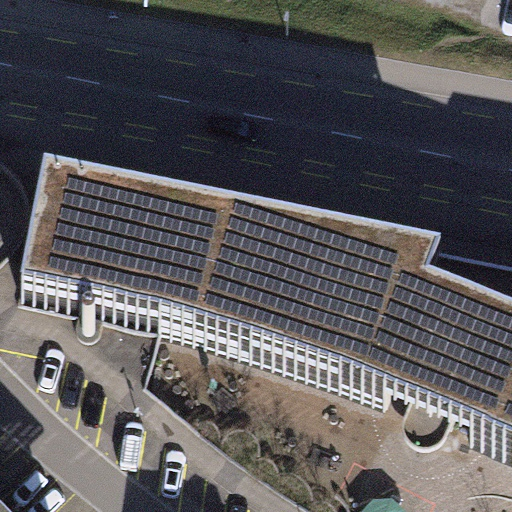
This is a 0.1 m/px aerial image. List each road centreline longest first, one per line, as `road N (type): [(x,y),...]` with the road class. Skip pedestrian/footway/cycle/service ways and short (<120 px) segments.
road 1 (primary): [(319,116),(0,63)]
road 2 (primary): [(319,116),(511,185)]
road 3 (primary): [(511,133),(319,116)]
road 4 (residential): [(139,511),(0,391)]
